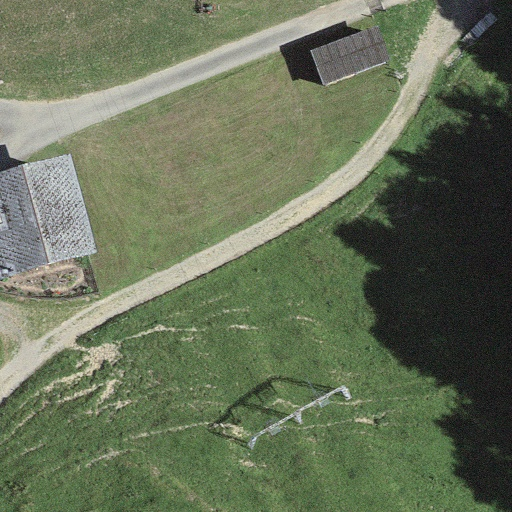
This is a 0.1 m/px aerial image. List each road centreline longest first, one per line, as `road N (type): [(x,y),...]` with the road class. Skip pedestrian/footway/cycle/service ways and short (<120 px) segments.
road 1 (track): [(0,381),(18,358),(308,208),(350,177),(419,85),(456,0)]
road 2 (track): [(0,115),(58,121),(369,0)]
